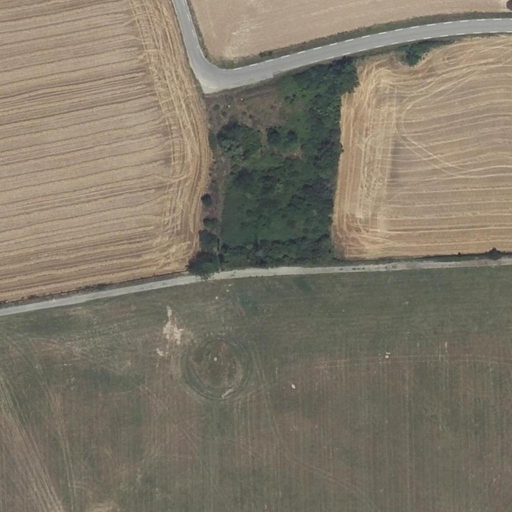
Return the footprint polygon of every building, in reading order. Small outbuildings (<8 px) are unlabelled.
[(290,109),(316,103),(311,86),(299,89),(286,92),(290,109)] [(286,92),(226,108),(228,126),(279,112),(290,109),(286,92)] [(279,112),(283,131),(290,129),(288,120),(292,119),(290,109),(279,112)] [(252,138),(283,131),(279,112),(228,126),(232,143),(252,138)] [(235,157),(255,153),(252,138),(232,143),(235,157)]
